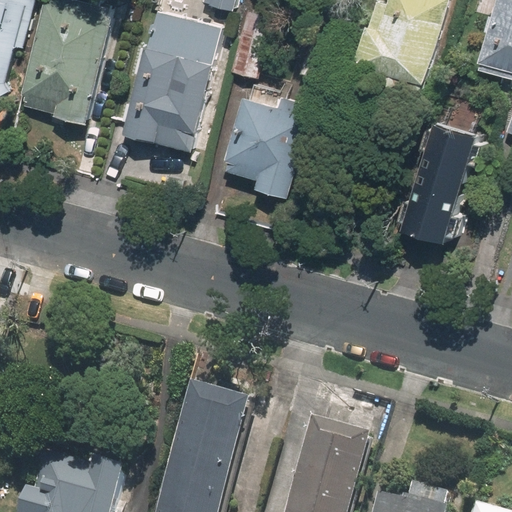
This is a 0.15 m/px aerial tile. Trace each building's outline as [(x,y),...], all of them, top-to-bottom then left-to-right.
[(0,0),(0,98),(13,92),(26,47),(33,49),(46,0),(0,0)] [(127,6),(105,0),(49,0),(23,104),(97,123),(127,6)] [(205,2),(195,0),(166,0),(133,134),(206,151),(227,66),(217,63),(226,26),(201,20),(205,2)] [(244,0),(209,0),(209,3),(242,11),(244,0)] [(381,0),(366,59),(438,77),(457,0),(381,0)] [(511,0),(499,0),(485,61),(511,67),(511,0)] [(274,13),(250,9),(238,70),(263,74),(274,13)] [(282,103),(251,95),(234,167),(265,175),(261,188),(298,197),(322,98),(285,89),(282,103)] [(495,131),(445,117),(414,231),(464,244),(495,131)] [(228,511),(259,398),(201,382),(165,511),(228,511)] [(352,511),(375,429),(321,414),(294,511),(352,511)] [(121,511),(135,465),(54,442),(41,488),(34,486),(26,511),(121,511)] [(416,497),(388,490),(382,511),(452,511),(459,488),(421,478),(416,497)] [(511,511),(511,508),(482,501),(478,511),(511,511)]
